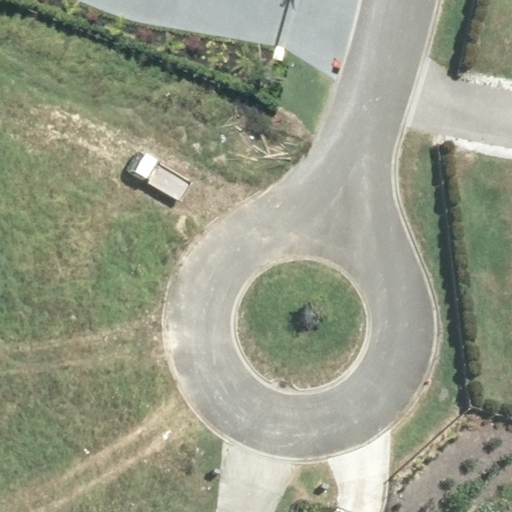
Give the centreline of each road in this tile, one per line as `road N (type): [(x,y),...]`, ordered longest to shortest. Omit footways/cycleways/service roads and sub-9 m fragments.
road 1 (residential): [(340,226),(370,240),(393,264),(412,326),(391,387),(338,423),(273,421),(242,403),(219,376),(206,307),(218,274)]
road 2 (residential): [(395,0),(340,226)]
road 3 (residential): [(218,274),(240,246),(270,228),(340,226)]
